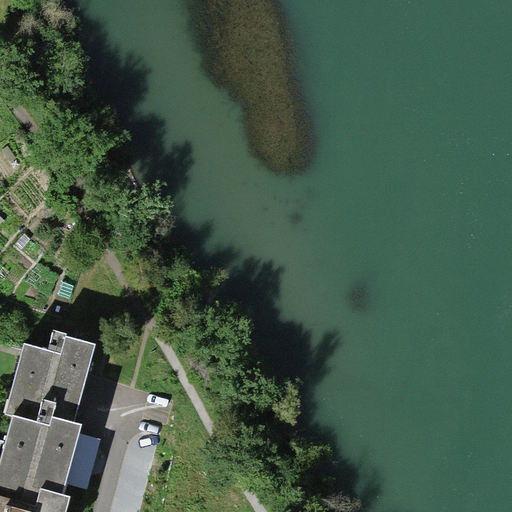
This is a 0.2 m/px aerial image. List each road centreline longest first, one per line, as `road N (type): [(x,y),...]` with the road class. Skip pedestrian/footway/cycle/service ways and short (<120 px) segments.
road 1 (track): [(0,82),(149,320)]
road 2 (track): [(149,320),(258,511)]
